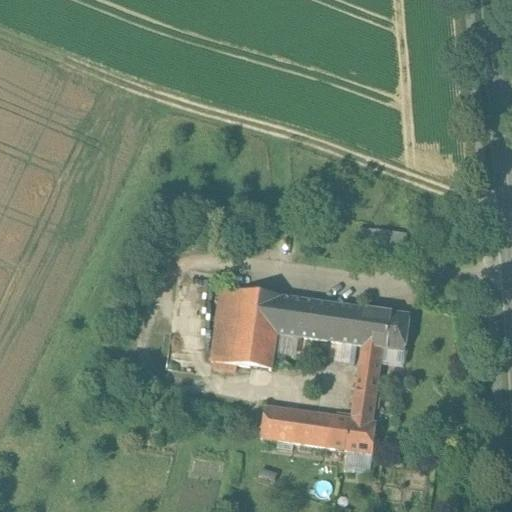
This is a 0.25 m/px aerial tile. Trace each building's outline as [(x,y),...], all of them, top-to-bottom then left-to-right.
[(407,237),(376,233),(372,260),(403,265),(407,237)] [(281,300),(222,291),(211,365),(271,373),(276,337),(281,301),(281,300)] [(377,314),(281,301),(276,337),(362,349),(373,350),(377,314)] [(410,319),(377,314),(373,350),(383,352),(405,355),(410,319)] [(362,349),(352,422),(265,410),(260,442),(372,458),(377,426),(373,426),(383,352),(373,350),(362,349)]
